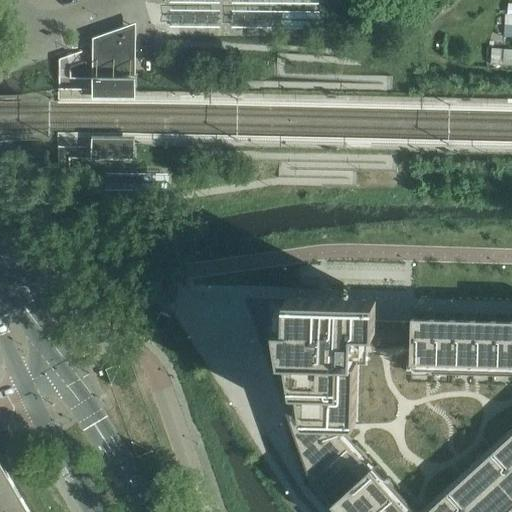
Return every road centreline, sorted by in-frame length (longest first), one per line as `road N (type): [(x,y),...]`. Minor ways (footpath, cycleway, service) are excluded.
road 1 (secondary): [(157,511),(60,368)]
road 2 (secondary): [(26,385),(96,511)]
